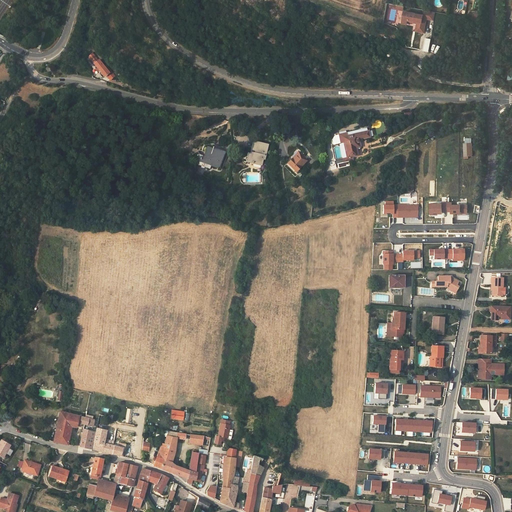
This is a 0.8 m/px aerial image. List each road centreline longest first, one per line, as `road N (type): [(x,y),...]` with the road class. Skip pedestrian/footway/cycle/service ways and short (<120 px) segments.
road 1 (residential): [(498,511),(489,487),(447,477),(441,466),(493,164),(488,98)]
road 2 (residential): [(27,56),(37,77),(185,108),(392,106),(417,96)]
road 3 (tertiary): [(417,96),(288,93),(243,82),(177,48),(155,26),(145,0)]
road 4 (track): [(488,85),(442,81),(417,69),(390,37),(312,0)]
road 5 (residential): [(140,464),(0,430)]
